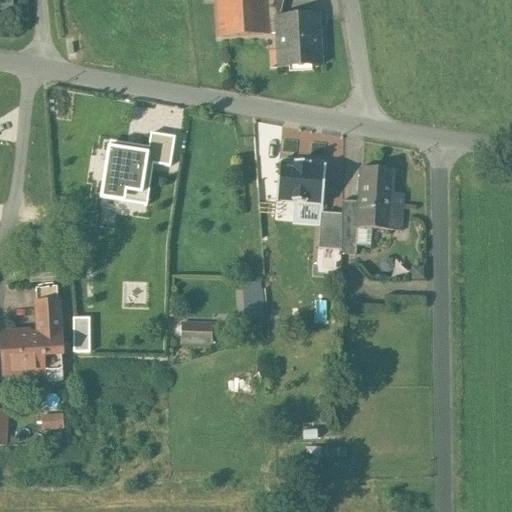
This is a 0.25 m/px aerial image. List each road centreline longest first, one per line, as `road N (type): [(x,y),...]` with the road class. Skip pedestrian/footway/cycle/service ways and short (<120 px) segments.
road 1 (residential): [(444,142),(444,511)]
road 2 (residential): [(51,74),(368,130)]
road 3 (residential): [(368,130),(346,0)]
